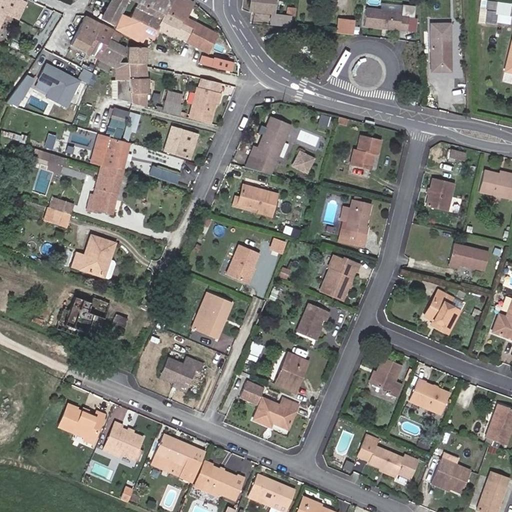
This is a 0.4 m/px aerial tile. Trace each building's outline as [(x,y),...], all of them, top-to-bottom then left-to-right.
[(0,0),(0,17),(3,12),(11,15),(18,0),(0,0)] [(123,0),(107,0),(99,15),(111,22),(123,0)] [(123,0),(111,22),(114,24),(121,12),(143,24),(150,11),(161,17),(169,0),(123,0)] [(173,33),(205,51),(215,32),(184,17),(192,1),(190,0),(169,0),(161,17),(156,27),(172,35),(173,33)] [(271,12),(272,0),(248,0),(247,9),(271,12)] [(480,0),(479,21),(511,24),(511,12),(511,1),(495,0),(480,0)] [(369,7),(367,24),(405,29),(407,15),(403,15),(393,14),(394,10),(369,7)] [(143,24),(154,30),(156,27),(161,17),(150,11),(143,24)] [(121,12),(113,26),(138,39),(142,31),(151,36),(154,30),(143,24),(121,12)] [(271,12),(268,12),(267,22),(288,25),(289,14),(271,12)] [(89,53),(102,25),(84,15),(70,44),(89,53)] [(415,17),(407,15),(405,29),(413,30),(415,17)] [(350,32),(351,18),(336,17),(334,30),(350,32)] [(428,22),(430,58),(430,71),(449,70),(448,22),(428,22)] [(89,53),(98,57),(106,39),(115,43),(120,33),(102,25),(89,53)] [(144,62),(127,61),(118,61),(125,47),(115,43),(106,39),(98,57),(112,66),(113,77),(111,77),(112,94),(117,94),(117,97),(143,104),(145,81),(144,62)] [(127,61),(144,62),(143,48),(126,48),(127,61)] [(210,57),(197,54),(196,62),(209,64),(210,57)] [(222,57),(221,59),(237,63),(236,60),(233,59),(234,56),(228,54),(227,58),(222,57)] [(216,70),(236,74),(237,66),(217,62),(216,70)] [(64,105),(78,79),(63,72),(62,74),(59,72),(60,70),(44,63),(36,79),(50,86),(45,95),(64,105)] [(86,81),(91,72),(82,67),(77,76),(86,81)] [(211,79),(201,77),(198,85),(197,85),(189,116),(209,122),(215,99),(219,100),(221,92),(218,91),(209,88),(211,79)] [(220,82),(211,79),(209,88),(218,91),(220,82)] [(462,102),(462,92),(454,93),(454,102),(462,102)] [(163,100),(161,109),(178,113),(179,110),(181,104),(163,100)] [(112,117),(126,122),(129,112),(115,107),(112,117)] [(132,131),(137,115),(131,113),(126,129),(132,131)] [(344,116),(335,114),(333,120),(343,123),(344,116)] [(126,122),(112,117),(109,125),(123,130),(126,122)] [(259,173),(270,175),(286,125),(267,118),(256,150),(252,149),(248,157),(263,162),(259,173)] [(192,156),(199,132),(173,124),(165,148),(192,156)] [(356,135),(354,149),(350,149),(347,164),(368,168),(371,152),(374,153),(377,138),(356,135)] [(96,140),(90,161),(99,164),(122,165),(127,142),(100,136),(98,141),(96,140)] [(53,140),(46,138),(44,145),(51,147),(53,140)] [(292,166),(309,173),(316,156),(300,149),(292,166)] [(59,154),(50,151),(47,158),(56,161),(59,154)] [(248,157),(245,170),(259,173),(263,162),(248,157)] [(99,167),(92,195),(89,195),(87,206),(109,211),(121,167),(99,167)] [(160,168),(157,176),(175,182),(178,174),(160,168)] [(511,176),(502,173),(487,170),(482,190),(511,197),(511,176)] [(431,194),(429,193),(425,205),(446,210),(453,183),(433,177),(430,189),(432,190),(431,194)] [(238,206),(260,211),(272,214),(277,193),(241,186),(239,201),(238,206)] [(73,203),(51,196),(47,206),(70,213),(73,203)] [(338,236),(342,238),(362,243),(368,222),(366,221),(371,201),(352,197),(350,207),(347,217),(345,226),(341,225),(338,236)] [(259,213),(260,211),(238,206),(239,201),(235,200),(233,208),(259,213)] [(347,217),(350,207),(342,205),(340,216),(347,217)] [(70,213),(47,206),(43,218),(65,225),(70,213)] [(115,243),(92,234),(83,255),(76,252),(72,265),(106,277),(109,276),(114,263),(113,260),(108,259),(115,243)] [(271,250),(286,252),(288,240),(273,237),(271,250)] [(448,261),(459,264),(483,270),(488,252),(452,243),(448,261)] [(244,284),(250,270),(257,254),(239,247),(226,277),(244,284)] [(223,265),(228,267),(233,255),(228,253),(223,265)] [(331,254),(326,267),(328,268),(319,292),(341,302),(350,277),(345,275),(348,269),(355,272),(358,264),(341,257),(341,258),(331,254)] [(253,272),(250,270),(244,284),(248,286),(253,272)] [(438,322),(436,326),(448,332),(461,305),(436,291),(424,315),(433,320),(438,322)] [(105,317),(109,303),(92,297),(90,302),(73,296),(69,309),(65,321),(88,329),(91,321),(98,323),(100,315),(105,317)] [(210,306),(202,325),(199,333),(216,341),(220,333),(218,331),(223,319),(225,320),(232,304),(214,296),(210,306)] [(491,330),(511,338),(511,296),(505,316),(497,313),(491,330)] [(155,326),(163,330),(173,305),(165,302),(155,326)] [(195,322),(202,325),(210,306),(203,303),(195,322)] [(317,326),(319,326),(322,319),(325,320),(329,312),(308,303),(296,333),(311,339),(317,326)] [(65,321),(69,309),(63,306),(57,324),(86,334),(88,329),(65,321)] [(155,326),(150,337),(158,340),(163,330),(155,326)] [(321,328),(319,326),(317,326),(311,339),(316,341),(321,328)] [(294,383),(300,369),(303,370),(307,361),(286,353),(273,383),(294,392),(297,384),(294,383)] [(174,379),(188,386),(197,370),(202,372),(206,365),(188,356),(184,363),(169,356),(161,372),(174,379)] [(381,358),(370,384),(388,393),(387,395),(395,398),(400,385),(393,381),(400,366),(381,358)] [(186,390),(188,386),(174,379),(173,383),(186,390)] [(407,400),(439,413),(447,394),(415,381),(407,400)] [(238,397),(254,405),(260,392),(243,384),(238,397)] [(270,421),(287,429),(297,405),(281,399),(277,407),(260,400),(251,420),(268,427),(270,421)] [(508,427),(511,415),(511,409),(496,403),(483,435),(504,444),(511,428),(508,427)] [(59,423),(79,432),(93,438),(104,412),(97,410),(95,416),(87,412),(82,410),(67,404),(59,423)] [(106,445),(121,452),(135,458),(145,437),(122,427),(124,424),(116,421),(106,445)] [(275,424),(273,429),(285,434),(287,430),(275,424)] [(93,438),(79,432),(77,435),(92,441),(93,438)] [(177,443),(162,436),(150,462),(191,481),(204,452),(178,441),(177,443)] [(368,444),(370,441),(362,437),(354,456),(365,461),(364,463),(392,476),(393,474),(406,480),(413,462),(400,456),(398,461),(371,448),(372,446),(368,444)] [(120,456),(121,452),(106,445),(104,449),(120,456)] [(194,483),(213,491),(234,501),(243,479),(236,476),(235,477),(212,468),(213,465),(204,461),(194,483)] [(435,485),(444,490),(456,495),(466,473),(437,461),(426,485),(434,488),(435,485)] [(481,511),(493,511),(507,480),(488,472),(473,509),(481,511)] [(283,511),(292,493),(256,476),(246,497),(254,501),(254,502),(268,509),(266,511),(283,511)] [(212,495),(213,491),(194,483),(192,486),(212,495)] [(307,511),(315,511),(316,509),(303,503),(300,509),(307,511)]
